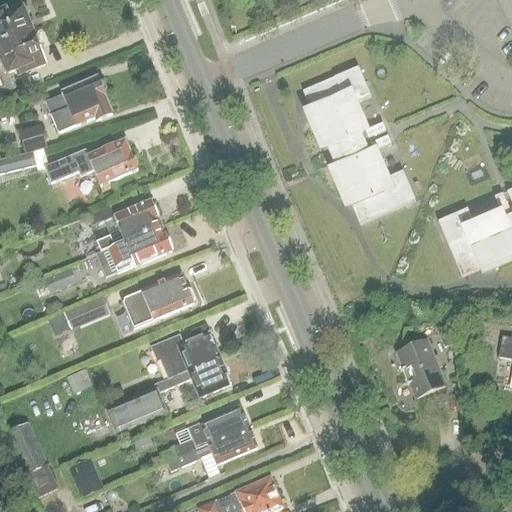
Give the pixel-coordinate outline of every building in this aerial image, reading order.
[(0,47),(29,35),(24,23),(28,18),(25,12),(19,11),(18,8),(0,15),(0,47)] [(0,67),(3,66),(7,76),(15,73),(17,78),(43,68),(36,50),(39,45),(36,39),(31,38),(29,35),(0,47),(0,67)] [(331,171),(348,211),(352,209),(359,227),(415,203),(402,174),(385,181),(353,106),(370,99),(358,70),(302,93),(310,111),(306,113),(323,153),(327,151),(335,169),(331,171)] [(110,117),(102,97),(103,93),(100,86),(96,84),(95,81),(60,96),(61,99),(44,106),(57,135),(73,128),(73,129),(93,121),(94,124),(110,117)] [(26,154),(49,148),(45,135),(43,127),(20,133),(22,141),(26,154)] [(122,145),(85,160),(83,154),(43,171),(50,188),(78,176),(80,180),(92,175),(99,189),(134,174),(134,172),(136,168),(134,162),(131,160),(129,160),(122,145)] [(34,153),(0,161),(0,163),(3,174),(37,166),(34,153)] [(148,205),(114,219),(110,208),(87,218),(92,229),(112,220),(121,242),(111,246),(109,240),(95,246),(99,255),(107,252),(156,230),(153,222),(154,221),(153,218),(155,215),(152,207),(149,208),(148,205)] [(461,279),(479,272),(481,276),(511,262),(511,211),(474,228),(467,211),(438,224),(461,279)] [(161,237),(159,238),(156,230),(107,252),(117,276),(169,255),(168,253),(170,249),(166,240),(163,240),(161,237)] [(76,283),(71,270),(45,281),(51,294),(76,283)] [(192,307),(191,305),(192,302),(188,293),(185,293),(179,278),(139,295),(122,302),(120,306),(131,332),(132,332),(192,307)] [(69,326),(86,319),(92,312),(89,305),(65,315),(69,326)] [(455,348),(453,325),(434,326),(444,348),(455,348)] [(168,383),(218,362),(204,328),(189,335),(192,342),(182,346),(180,340),(152,351),(157,364),(160,363),(168,383)] [(511,340),(501,339),(497,360),(511,362),(511,340)] [(444,388),(425,342),(394,356),(413,401),(444,388)] [(190,384),(193,392),(185,395),(189,404),(229,387),(218,362),(168,383),(159,387),(162,395),(190,384)] [(156,393),(106,414),(115,435),(165,414),(156,393)] [(238,410),(188,431),(192,442),(172,450),(176,459),(246,429),(238,410)] [(57,490),(26,425),(5,435),(36,500),(57,490)] [(167,463),(171,472),(210,456),(215,468),(255,450),(246,429),(176,459),(167,463)] [(71,479),(80,501),(103,490),(94,469),(71,479)] [(196,511),(274,511),(280,510),(267,481),(197,511),(196,511)]
